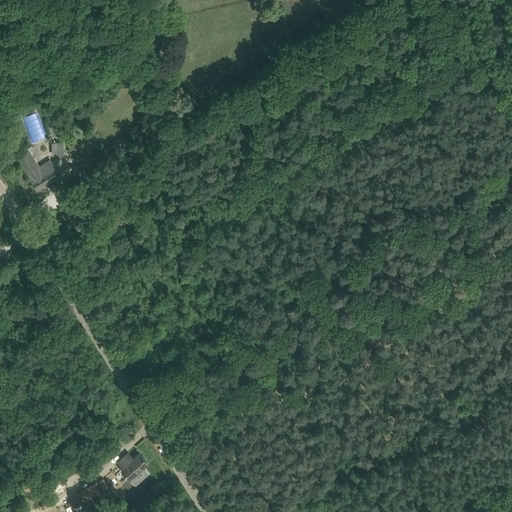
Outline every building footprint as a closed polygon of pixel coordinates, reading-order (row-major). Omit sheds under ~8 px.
[(157,50),(165,24),(152,21),(145,47),(157,50)] [(128,74),(133,77),(138,68),(132,65),(128,74)] [(63,175),(72,169),(73,168),(64,155),(63,141),(51,142),(52,156),(57,156),(59,158),(52,162),(50,159),(39,166),(26,146),(15,153),(28,173),(28,174),(38,190),(63,175)] [(149,180),(126,168),(121,177),(144,189),(149,180)] [(132,226),(133,224),(136,225),(141,216),(126,207),(120,216),(126,219),(125,222),(132,226)] [(131,477),(136,473),(148,463),(140,453),(134,459),(128,452),(118,461),(131,477)] [(79,455),(56,470),(63,481),(80,471),(83,475),(89,472),(86,467),(79,455)] [(106,484),(102,478),(98,480),(102,487),(103,488),(107,486),(106,484)] [(77,492),(84,503),(101,492),(94,482),(77,492)] [(46,496),(43,488),(33,492),(36,500),(46,496)]
